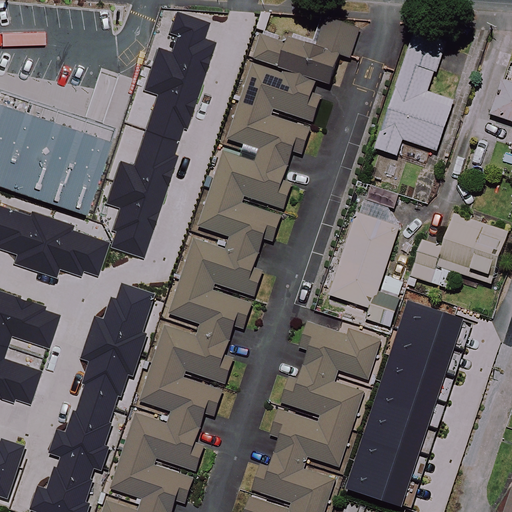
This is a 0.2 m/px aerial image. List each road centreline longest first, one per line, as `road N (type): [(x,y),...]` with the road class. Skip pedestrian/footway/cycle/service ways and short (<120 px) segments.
road 1 (residential): [(215,511),(386,0)]
road 2 (residential): [(244,0),(150,269),(103,283),(87,298)]
road 3 (residential): [(87,298),(46,430)]
